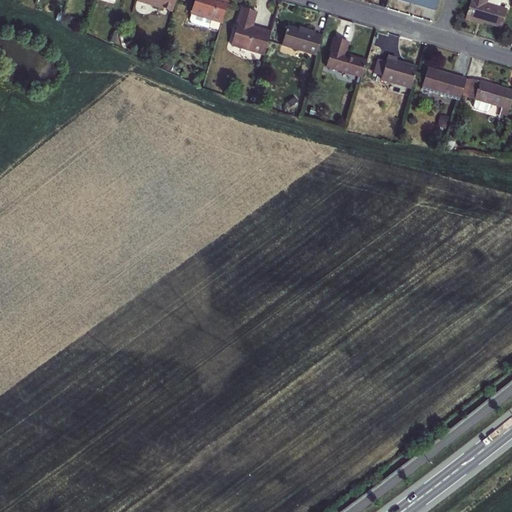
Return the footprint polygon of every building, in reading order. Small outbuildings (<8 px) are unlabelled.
[(171,11),(174,0),(137,0),(137,1),(171,11)] [(194,0),(191,13),(192,13),(190,19),(190,22),(208,27),(210,19),(221,22),(227,0),(194,0)] [(399,0),(435,10),(437,0),(399,0)] [(487,4),(488,0),(471,0),(466,20),(478,24),(479,21),(502,27),(507,10),(499,7),(487,4)] [(264,55),(271,33),(252,27),(256,12),(242,8),(231,45),(264,55)] [(315,56),(321,39),(313,36),(314,32),(304,29),(304,32),(287,27),(281,46),(315,56)] [(361,78),(366,63),(343,56),(347,43),(334,40),(325,68),(361,78)] [(386,61),(382,76),(381,79),(411,88),(416,68),(397,62),(397,60),(387,57),(386,61)] [(382,76),(386,61),(378,59),(374,73),(382,76)] [(460,99),(465,80),(427,68),(421,88),(460,99)] [(474,100),(479,82),(473,80),(467,80),(462,97),(474,100)] [(511,91),(479,82),(474,100),(488,105),(500,108),(508,111),(511,96),(511,91)] [(486,111),(488,105),(474,100),(472,106),(473,109),(483,112),(486,111)] [(508,111),(500,108),(497,117),(505,120),(508,111)]
